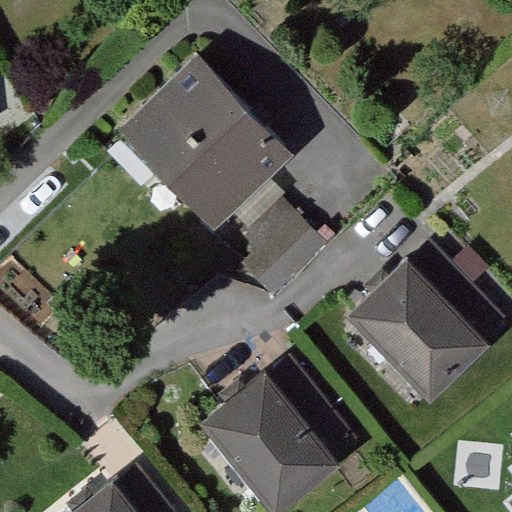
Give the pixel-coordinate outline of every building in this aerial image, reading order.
[(288,156),(191,61),(113,140),(211,235),(288,156)] [(253,224),(265,237),(248,253),(279,287),(338,234),(295,187),(253,224)] [(417,246),(341,327),(424,404),(500,322),(417,246)] [(284,363),(195,436),(257,511),(280,511),(356,450),(284,363)] [(166,511),(132,470),(80,511),(166,511)]
